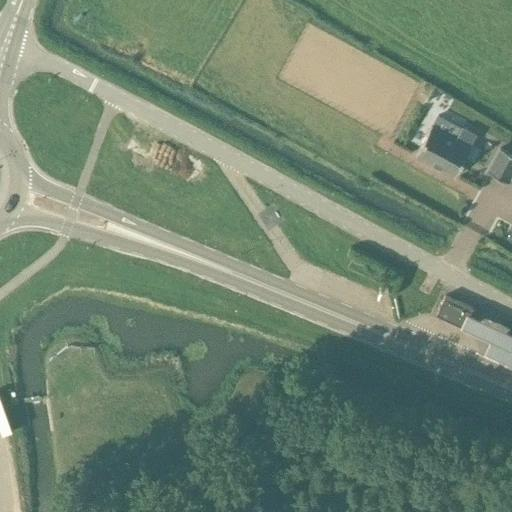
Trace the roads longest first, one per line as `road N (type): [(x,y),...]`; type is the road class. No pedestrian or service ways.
road 1 (unclassified): [(511,312),(367,228),(13,51)]
road 2 (primary): [(511,391),(157,246)]
road 3 (primary): [(157,246),(33,183),(15,165)]
road 4 (primary): [(1,223),(49,222),(157,246)]
